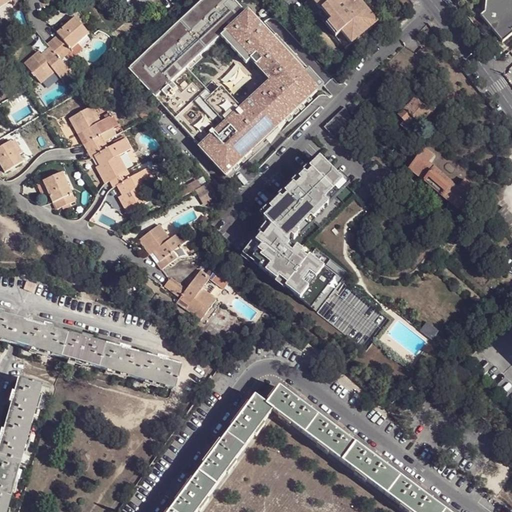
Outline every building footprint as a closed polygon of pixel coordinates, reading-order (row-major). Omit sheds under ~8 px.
[(235,0),(202,0),(129,68),(227,174),(267,137),(266,136),(284,119),(286,120),(325,84),(309,68),(277,33),(273,37),(261,24),(249,10),(247,12),(235,0)] [(310,0),(305,4),(315,16),(317,15),(346,49),(378,23),(358,0),(310,0)] [(511,0),(483,0),(483,9),(479,12),(501,39),(511,30),(511,26),(511,0)] [(89,36),(75,18),(57,34),(59,36),(71,50),(72,51),(89,36)] [(261,24),(273,37),(277,33),(265,21),(261,24)] [(50,49),(60,60),(66,55),(71,50),(59,36),(47,46),(50,49)] [(64,83),(74,76),(60,60),(50,49),(40,57),(55,74),(64,83)] [(72,51),(71,50),(66,55),(74,64),(80,60),(72,51)] [(42,85),(55,74),(40,57),(38,54),(25,65),(42,85)] [(437,108),(421,93),(416,99),(431,113),(437,108)] [(400,113),(399,114),(406,122),(411,117),(420,125),(431,113),(416,99),(415,98),(404,109),(400,113)] [(90,108),(70,120),(79,137),(84,134),(99,125),(90,108)] [(333,137),(351,121),(345,108),(324,127),(333,137)] [(99,125),(84,134),(89,144),(102,136),(110,132),(119,127),(113,117),(99,125)] [(412,134),(420,125),(411,117),(406,122),(403,126),(412,134)] [(267,137),(286,120),(284,119),(266,136),(267,137)] [(110,132),(102,136),(106,143),(114,139),(110,132)] [(84,134),(79,137),(84,146),(89,144),(84,134)] [(96,156),(109,149),(106,143),(102,136),(89,144),(84,146),(83,147),(90,159),(96,156)] [(117,158),(132,150),(126,140),(109,149),(96,156),(101,166),(117,158)] [(19,165),(6,144),(5,144),(0,147),(0,166),(5,174),(19,165)] [(458,208),(475,188),(466,180),(459,189),(428,163),(433,158),(424,150),(420,157),(411,168),(458,208)] [(116,186),(130,178),(117,158),(101,166),(97,169),(105,185),(110,183),(112,187),(116,186)] [(355,193),(320,158),(294,184),(279,198),(261,216),(268,224),(240,256),(252,265),(253,263),(276,281),(278,278),(295,291),(293,294),(317,312),(316,313),(365,351),(390,319),(341,281),(347,273),(315,248),(310,254),(300,247),(355,193)] [(141,187),(154,180),(147,168),(130,178),(116,186),(122,198),(141,187)] [(63,174),(43,183),(49,196),(53,205),(54,204),(73,196),(63,174)] [(197,181),(182,189),(186,196),(201,188),(197,181)] [(277,196),(279,198),(294,184),(291,182),(277,196)] [(49,196),(43,183),(37,185),(43,199),(49,196)] [(209,186),(196,193),(200,199),(213,193),(209,186)] [(128,214),(151,202),(141,187),(122,198),(119,199),(128,214)] [(203,206),(216,199),(213,193),(200,199),(203,206)] [(73,196),(54,204),(57,211),(76,202),(73,196)] [(223,205),(226,202),(220,197),(216,199),(223,205)] [(508,230),(511,225),(511,214),(507,210),(497,219),(508,230)] [(160,226),(138,242),(150,257),(153,254),(171,241),(160,226)] [(183,232),(171,241),(153,254),(160,263),(173,253),(181,248),(189,241),(183,232)] [(181,248),(173,253),(177,259),(188,257),(181,248)] [(177,259),(173,253),(160,263),(157,266),(161,271),(177,259)] [(150,257),(157,266),(160,263),(153,254),(150,257)] [(210,281),(211,279),(201,272),(187,290),(185,293),(179,300),(190,308),(201,292),(210,281)] [(215,274),(211,279),(210,281),(224,291),(224,292),(229,285),(215,274)] [(170,281),(185,293),(187,290),(172,278),(170,281)] [(293,294),(295,291),(278,278),(276,281),(274,283),(292,296),(293,294)] [(170,281),(164,288),(179,300),(185,293),(170,281)] [(210,281),(201,292),(215,303),(224,291),(210,281)] [(201,321),(215,303),(201,292),(190,308),(187,311),(201,321)] [(190,308),(179,300),(177,304),(187,311),(190,308)] [(0,342),(10,345),(16,323),(0,318),(0,317),(1,315),(0,314),(0,342)] [(427,322),(419,331),(431,340),(438,332),(427,322)] [(14,346),(19,347),(25,325),(21,324),(16,323),(10,345),(14,346)] [(19,347),(58,358),(65,337),(51,332),(52,329),(41,326),(40,329),(25,325),(19,347)] [(58,358),(97,369),(103,347),(89,344),(90,340),(79,337),(78,341),(65,337),(58,358)] [(97,369),(133,379),(140,358),(127,354),(128,350),(117,347),(116,351),(103,347),(97,369)] [(154,362),(140,358),(133,379),(171,389),(177,369),(164,365),(166,361),(155,358),(154,362)] [(13,406),(9,420),(31,424),(39,396),(41,387),(19,381),(15,396),(12,395),(9,405),(13,406)] [(50,390),(41,387),(39,396),(48,399),(50,390)] [(409,511),(446,511),(431,500),(432,498),(425,493),(425,492),(420,488),(419,488),(411,483),(410,485),(385,466),(386,464),(378,458),(379,458),(373,453),(373,454),(365,448),(364,451),(347,439),(349,436),(341,430),(336,426),(335,426),(328,421),(326,423),(309,410),(311,408),(303,403),(303,402),(298,397),(297,398),(289,393),(288,395),(281,389),(268,406),(273,411),(409,511)] [(198,511),(273,411),(268,406),(256,398),(246,412),(244,410),(241,414),(240,413),(236,418),(237,419),(231,427),(233,429),(221,445),(219,444),(213,452),(212,451),(208,457),(209,457),(203,465),(205,467),(193,484),(190,482),(185,490),(184,490),(180,495),(181,496),(175,503),(177,505),(171,511),(198,511)] [(0,442),(2,443),(0,450),(0,457),(20,463),(31,424),(9,420),(5,433),(1,432),(0,436),(0,442)] [(0,498),(10,501),(20,463),(0,457),(0,498)] [(0,511),(6,511),(10,501),(0,498),(0,511)]
